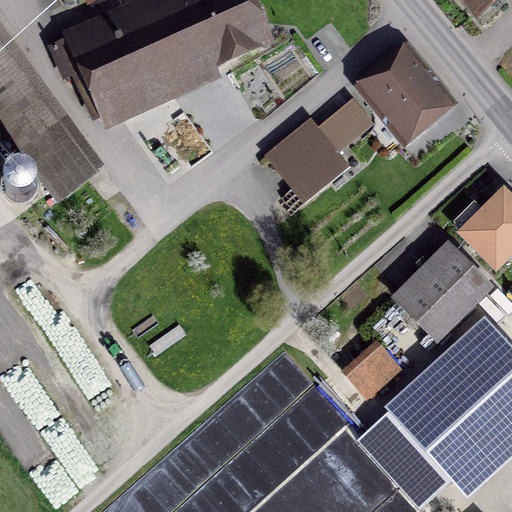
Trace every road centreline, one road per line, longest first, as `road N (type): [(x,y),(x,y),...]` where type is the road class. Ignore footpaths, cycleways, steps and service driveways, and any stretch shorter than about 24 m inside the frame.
road 1 (track): [(77,511),(511,129)]
road 2 (tertiary): [(511,127),(409,0)]
